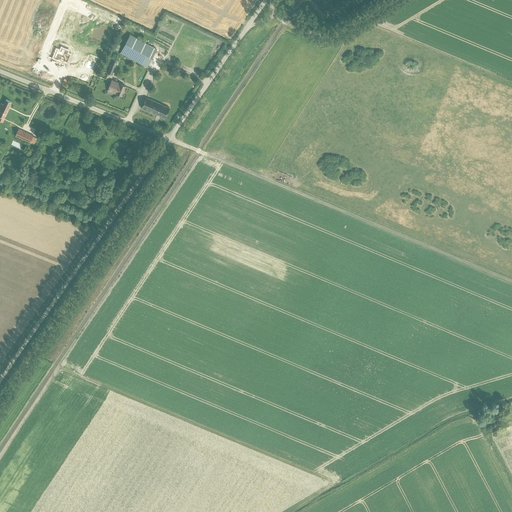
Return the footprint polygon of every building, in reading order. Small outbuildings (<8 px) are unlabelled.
[(130,35),(121,52),(147,67),(157,49),(130,35)] [(57,50),(54,58),(59,60),(59,59),(61,60),(60,60),(63,62),(64,61),(67,62),(70,55),(67,54),(68,51),(62,48),(61,51),(57,50)] [(91,55),(86,67),(92,70),(97,58),(91,55)] [(108,73),(112,75),(117,62),(113,60),(108,73)] [(111,82),(108,89),(117,93),(116,94),(122,96),(126,86),(120,84),(120,85),(111,82)] [(141,108),(165,119),(170,108),(146,97),(141,108)] [(6,114),(12,102),(6,99),(4,105),(1,103),(0,105),(0,110),(1,111),(0,113),(0,121),(2,122),(6,114)] [(15,136),(30,143),(34,135),(19,129),(15,136)]
